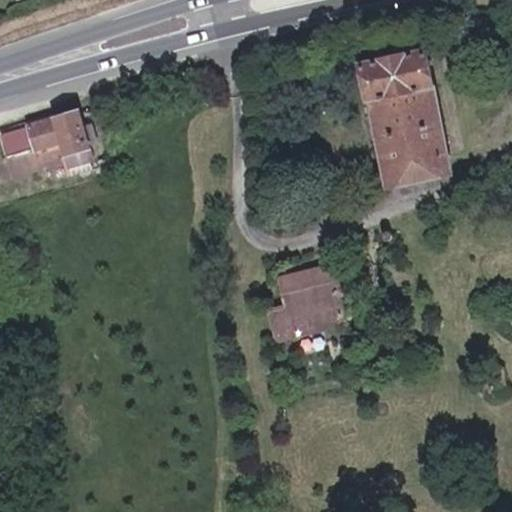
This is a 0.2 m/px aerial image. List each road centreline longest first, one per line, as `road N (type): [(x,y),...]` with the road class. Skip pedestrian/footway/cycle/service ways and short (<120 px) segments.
road 1 (primary): [(0,88),(339,0)]
road 2 (primary): [(210,0),(0,73)]
